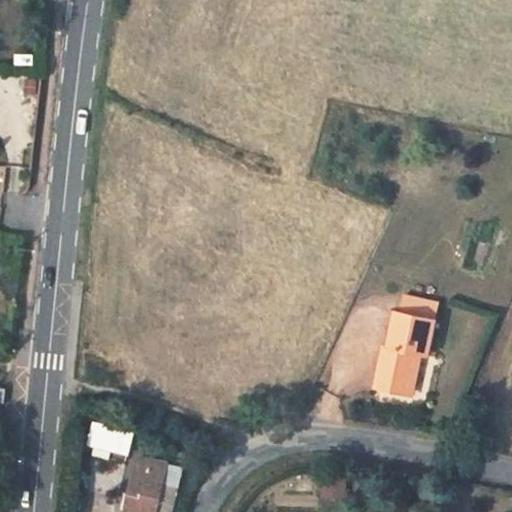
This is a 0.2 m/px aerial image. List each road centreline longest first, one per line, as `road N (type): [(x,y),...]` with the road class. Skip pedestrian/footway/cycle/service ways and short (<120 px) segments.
road 1 (secondary): [(80,0),(34,511)]
road 2 (residential): [(204,511),(210,494),(259,448),(321,439),(511,470)]
